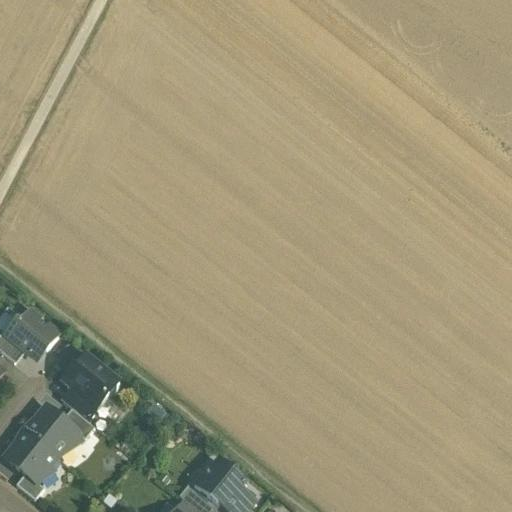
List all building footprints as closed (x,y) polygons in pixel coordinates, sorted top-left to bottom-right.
[(31,317),(21,330),(18,327),(7,340),(25,355),(25,356),(38,366),(59,340),(31,317)] [(7,340),(3,337),(0,341),(0,356),(14,368),(25,355),(7,340)] [(119,387),(86,360),(75,374),(74,372),(62,386),(73,395),(73,394),(97,414),(98,414),(108,401),(119,387)] [(97,414),(73,394),(73,395),(63,407),(72,414),(87,427),(98,414),(97,414)] [(63,425),(46,412),(26,437),(58,464),(60,461),(73,451),(71,448),(78,439),(79,438),(63,425)] [(87,427),(72,414),(63,425),(79,438),(78,439),(85,445),(95,433),(87,427)] [(58,464),(26,437),(5,463),(25,479),(37,489),(38,488),(40,485),(54,476),(51,473),(58,464)] [(219,466),(209,478),(208,476),(195,492),(194,493),(217,511),(219,509),(221,511),(248,511),(254,505),(240,493),(245,487),(219,466)] [(37,489),(25,479),(16,490),(35,505),(44,493),(38,488),(37,489)] [(216,511),(217,511),(194,493),(195,492),(190,488),(179,501),(184,505),(192,511),(216,511)]
